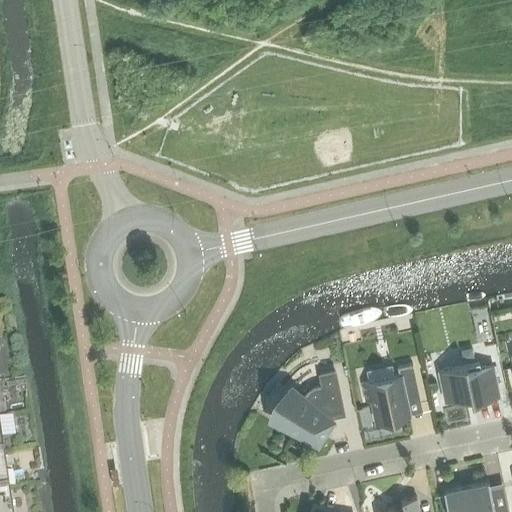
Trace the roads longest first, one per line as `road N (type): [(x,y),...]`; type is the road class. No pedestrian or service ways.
road 1 (tertiary): [(187,254),(511,181)]
road 2 (residential): [(265,511),(260,481),(511,428)]
road 3 (unclassified): [(126,223),(83,123),(64,0)]
road 4 (tertiary): [(140,511),(126,406),(137,311)]
road 5 (tertiary): [(126,223),(103,242),(97,271),(110,298),(137,311)]
